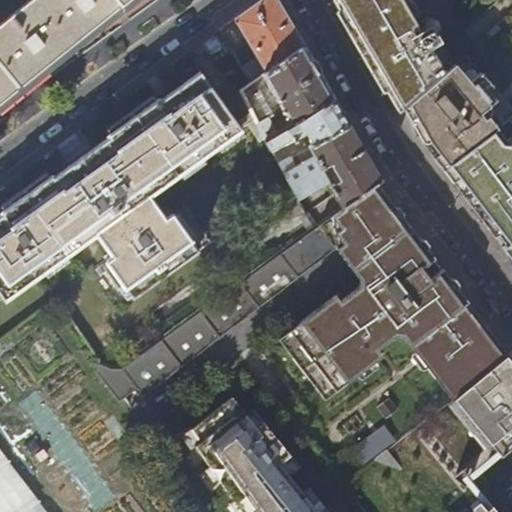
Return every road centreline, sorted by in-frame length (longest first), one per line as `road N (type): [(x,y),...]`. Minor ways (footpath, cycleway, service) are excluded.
road 1 (residential): [(511,296),(409,166),(307,0)]
road 2 (residential): [(216,0),(0,157)]
